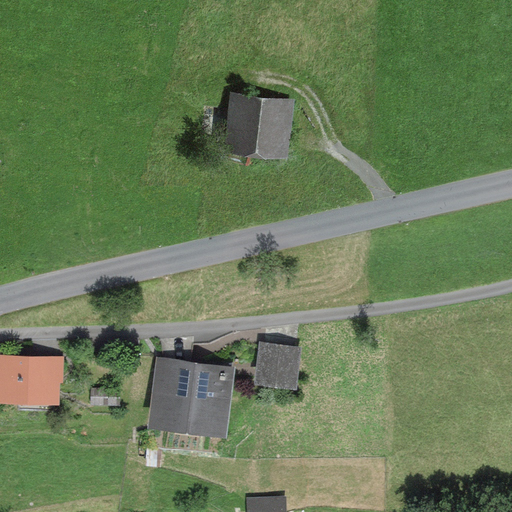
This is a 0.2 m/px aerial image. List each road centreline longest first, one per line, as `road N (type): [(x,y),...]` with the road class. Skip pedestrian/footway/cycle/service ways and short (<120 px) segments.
road 1 (tertiary): [(511,185),(0,308)]
road 2 (residential): [(0,335),(239,323),(403,306),(511,284)]
